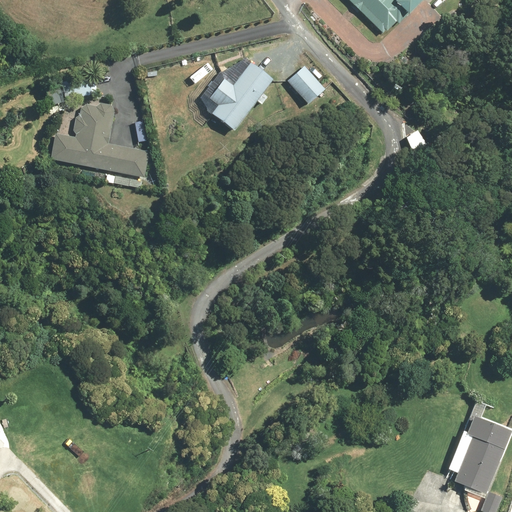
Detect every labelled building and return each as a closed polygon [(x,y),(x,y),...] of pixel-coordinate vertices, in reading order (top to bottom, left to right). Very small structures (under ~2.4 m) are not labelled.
[(348,0),(384,35),(396,22),(399,25),(424,0),(348,0)] [(315,77),(321,71),(310,59),(287,81),(310,105),(327,89),(315,77)] [(209,99),(218,106),(212,113),(236,131),(273,80),(249,63),(232,86),(224,79),(209,99)] [(345,101),(331,104),(333,117),(347,114),(345,101)] [(115,109),(80,102),(73,139),(54,135),(50,160),(145,177),(149,152),(109,145),(115,109)] [(471,414),(468,421),(471,423),(467,434),(464,433),(449,471),(457,474),(453,484),(485,496),(487,493),(511,430),(482,418),(488,403),(477,399),(471,414)]
